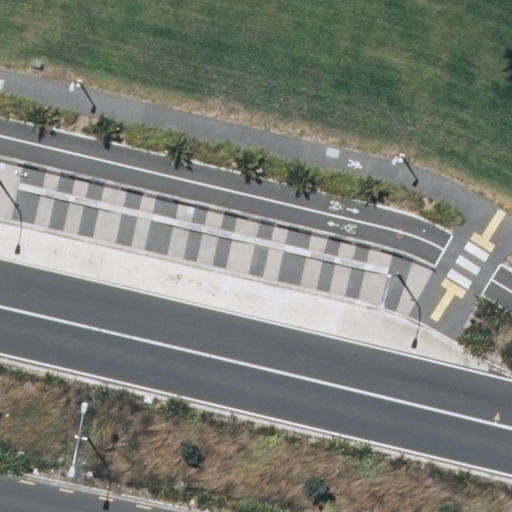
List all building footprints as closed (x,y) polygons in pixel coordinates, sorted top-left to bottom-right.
[(22,0),(0,0),(0,16),(17,21),(22,0)] [(246,0),(242,18),(382,52),(390,22),(424,30),(430,7),(472,17),(475,0),(246,0)] [(511,35),(502,33),(484,103),(511,110),(511,35)] [(193,139),(0,98),(0,271),(32,278),(39,241),(165,268),(193,139)] [(316,175),(258,162),(210,363),(347,395),(382,249),(303,230),(316,175)] [(490,355),(476,416),(511,424),(511,274),(485,268),(467,349),(490,355)]
